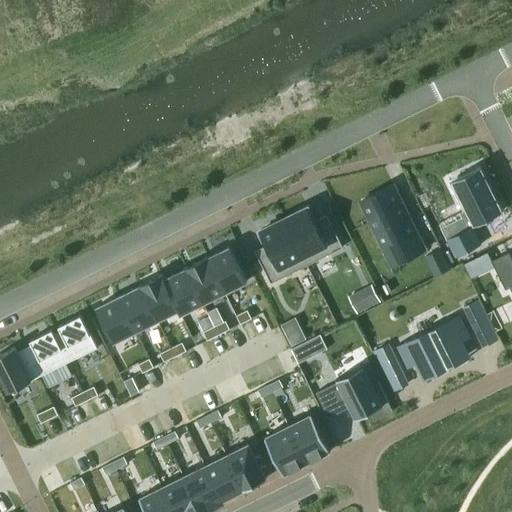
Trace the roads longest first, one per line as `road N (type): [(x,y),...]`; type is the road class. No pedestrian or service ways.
road 1 (residential): [(471,74),(0,306)]
road 2 (residential): [(255,511),(511,375)]
